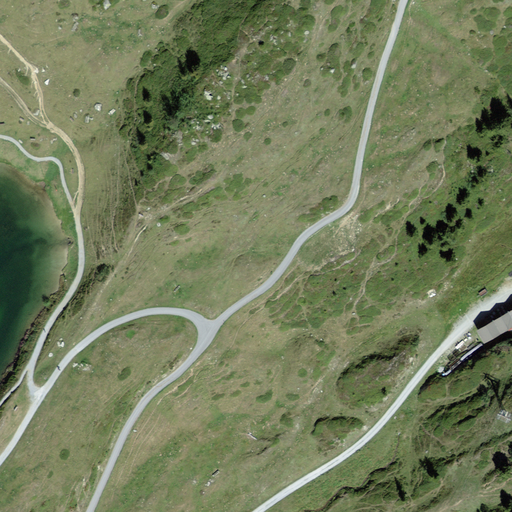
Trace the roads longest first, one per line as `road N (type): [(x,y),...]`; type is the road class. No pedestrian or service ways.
road 1 (unclassified): [(405,0),(373,102),(356,196),(208,335)]
road 2 (track): [(0,136),(33,158),(59,163),(77,219),(79,276),(32,364)]
road 3 (unclassified): [(208,335),(181,373),(144,404),(89,511)]
road 4 (unclassified): [(208,335),(188,314),(122,320),(76,349),(39,398)]
road 5 (track): [(77,219),(81,166),(41,110),(33,70),(0,36)]
